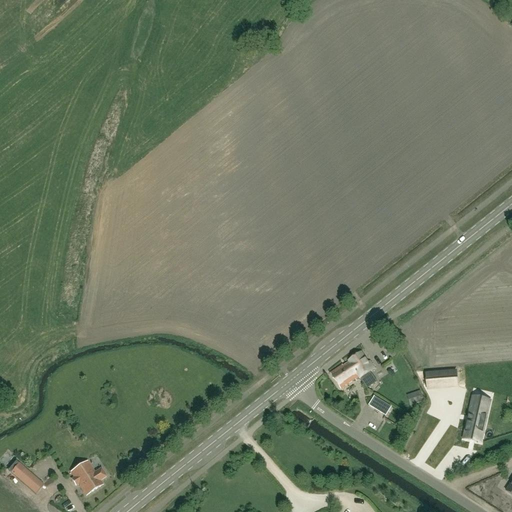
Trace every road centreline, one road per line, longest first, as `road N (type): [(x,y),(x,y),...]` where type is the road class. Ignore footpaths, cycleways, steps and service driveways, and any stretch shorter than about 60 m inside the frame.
road 1 (secondary): [(290,381),(511,204)]
road 2 (unclassified): [(479,511),(315,406),(290,381)]
road 3 (secondary): [(132,511),(290,381)]
